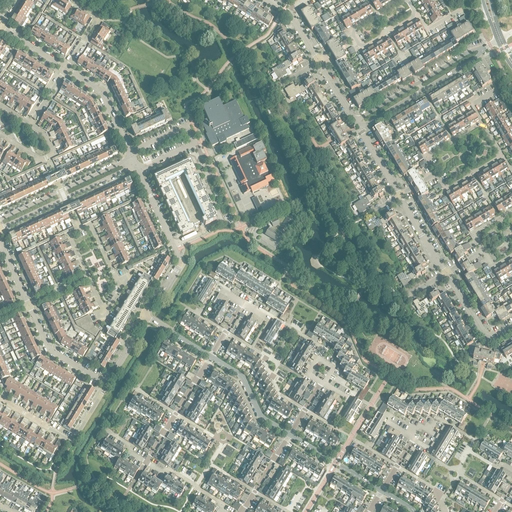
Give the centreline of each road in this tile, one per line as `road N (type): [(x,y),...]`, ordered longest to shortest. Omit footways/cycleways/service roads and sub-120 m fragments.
road 1 (residential): [(142,315),(181,263),(136,165)]
road 2 (residential): [(87,277),(102,307),(119,287),(90,226),(68,236)]
road 3 (residential): [(0,226),(136,165)]
road 4 (residential): [(132,157),(0,220)]
road 5 (residential): [(136,165),(194,144),(185,126),(136,147),(132,157)]
